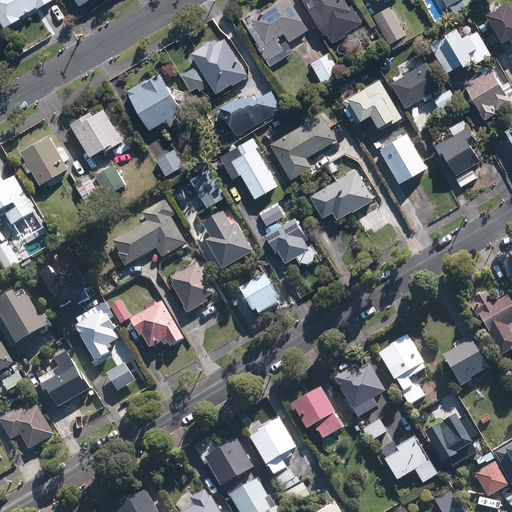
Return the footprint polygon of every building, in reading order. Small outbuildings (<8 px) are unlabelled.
[(0,0),(0,17),(4,26),(20,16),(19,15),(35,6),(31,0),(0,0)] [(288,0),(280,0),(249,20),(253,26),(247,29),(259,47),(258,48),(266,61),(282,51),(275,38),(302,21),(288,0)] [(343,0),(300,0),(318,29),(319,29),(323,36),(326,35),(331,44),(345,36),(344,34),(361,23),(350,5),(347,7),(343,0)] [(441,0),(446,7),(449,5),(453,13),(472,2),(471,0),(441,0)] [(511,13),(506,3),(483,16),(500,44),(507,40),(511,48),(511,47),(511,13)] [(389,6),(373,15),(388,43),(404,34),(389,6)] [(420,21),(413,25),(418,33),(425,29),(420,21)] [(488,28),(484,22),(478,25),(482,32),(488,28)] [(429,46),(444,73),(459,65),(461,68),(472,62),(473,65),(490,55),(477,32),(467,37),(466,35),(460,39),(454,29),(442,36),(443,38),(429,46)] [(249,74),(226,36),(215,43),(212,38),(191,51),(217,92),(233,82),(234,84),(249,74)] [(309,63),(322,84),(339,74),(327,53),(309,63)] [(404,108),(439,88),(424,63),(390,83),(404,108)] [(182,74),(191,90),(198,86),(201,90),(210,85),(198,64),(182,74)] [(481,74),(463,85),(483,120),(494,113),(493,111),(510,101),(506,94),(506,95),(487,64),(478,70),(481,74)] [(126,88),(148,127),(165,117),(169,124),(178,119),(174,112),(181,107),(159,70),(145,78),(144,77),(126,88)] [(378,80),(341,101),(355,124),(368,116),(376,129),(377,128),(379,130),(400,118),(378,80)] [(263,119),(284,107),(273,88),(256,98),(253,92),(247,96),(245,92),(236,97),(235,96),(220,105),(238,136),(264,120),(263,119)] [(449,89),(432,99),(438,109),(455,99),(449,89)] [(69,122),(89,155),(101,147),(103,150),(122,139),(103,107),(92,113),(89,109),(69,122)] [(270,142),(291,177),(311,165),(306,156),(336,138),(322,112),(270,142)] [(452,135),(434,146),(443,162),(446,160),(454,176),(478,162),(470,147),(476,143),(467,127),(466,127),(463,120),(448,129),(452,135)] [(56,146),(47,132),(19,149),(25,159),(22,161),(27,169),(30,168),(39,182),(67,166),(63,159),(67,156),(60,143),(56,146)] [(425,168),(406,134),(377,150),(397,184),(425,168)] [(279,184),(257,147),(259,145),(254,137),(239,145),(243,153),(232,160),(240,174),(242,173),(256,197),(279,184)] [(155,158),(165,174),(183,163),(174,147),(155,158)] [(94,173),(106,193),(125,183),(113,162),(94,173)] [(337,169),(333,162),(327,166),(332,173),(337,169)] [(226,195),(209,166),(191,178),(208,206),(226,195)] [(356,168),(309,194),(322,216),(332,210),(336,218),(351,209),(352,211),(373,199),(356,168)] [(459,186),(475,178),(470,169),(454,178),(459,186)] [(0,219),(3,218),(2,216),(5,214),(11,224),(34,210),(14,176),(4,181),(0,174),(0,219)] [(89,175),(75,184),(87,204),(101,196),(89,175)] [(429,176),(411,187),(421,205),(440,194),(429,176)] [(299,182),(292,186),(295,191),(301,187),(299,182)] [(161,255),(185,242),(170,215),(175,212),(165,196),(140,210),(146,220),(111,239),(118,251),(117,252),(124,265),(156,246),(161,255)] [(265,223),(284,214),(278,203),(260,212),(265,223)] [(294,215),(264,231),(274,250),(277,248),(284,260),(296,253),(299,260),(300,259),(305,261),(311,257),(312,252),(315,250),(310,242),(306,244),(304,239),(306,238),(294,215)] [(254,251),(237,222),(206,240),(222,269),(254,251)] [(33,279),(50,309),(57,305),(58,307),(74,298),(78,304),(88,297),(84,289),(92,284),(78,260),(52,275),(49,269),(33,279)] [(200,266),(197,261),(170,277),(173,282),(171,282),(184,304),(183,305),(187,311),(208,298),(206,296),(214,291),(208,281),(211,280),(203,265),(200,266)] [(240,286),(253,310),(256,308),(259,313),(278,302),(275,297),(278,296),(265,272),(240,286)] [(15,347),(40,333),(41,335),(57,326),(49,313),(44,316),(31,293),(22,298),(16,289),(0,298),(0,308),(9,323),(3,326),(15,347)] [(486,331),(499,354),(511,346),(511,334),(506,324),(511,320),(511,303),(506,293),(496,300),(494,297),(491,299),(485,289),(471,297),(473,301),(469,303),(476,317),(479,316),(487,330),(486,331)] [(120,322),(129,317),(118,298),(113,301),(114,303),(110,306),(120,322)] [(184,337),(161,299),(128,319),(138,335),(140,334),(148,347),(160,340),(163,344),(167,342),(169,346),(184,337)] [(103,313),(101,308),(73,325),(94,360),(108,351),(106,347),(110,345),(109,343),(117,338),(113,329),(114,328),(105,312),(103,313)] [(377,351),(393,378),(395,377),(411,402),(424,394),(418,384),(415,386),(413,382),(411,383),(407,376),(425,366),(422,361),(423,360),(406,332),(397,338),(398,340),(377,351)] [(470,337),(441,354),(459,384),(470,378),(469,376),(486,366),(470,337)] [(0,370),(14,362),(2,342),(0,342),(0,370)] [(57,406),(90,387),(81,371),(79,372),(66,350),(53,357),(58,365),(38,377),(41,382),(39,383),(48,398),(52,396),(57,406)] [(355,364),(333,377),(356,416),(376,404),(372,397),(384,389),(368,361),(357,367),(355,364)] [(7,390),(22,381),(17,371),(20,369),(17,363),(11,366),(15,372),(1,380),(7,390)] [(291,402),(305,427),(313,423),(321,437),(341,426),(332,411),(334,410),(319,386),(291,402)] [(425,429),(446,465),(469,451),(449,416),(443,419),(433,403),(417,412),(426,429),(425,429)] [(0,418),(0,420),(11,439),(21,433),(29,448),(55,434),(38,405),(27,411),(24,405),(0,418)] [(482,423),(489,419),(486,412),(478,416),(482,423)] [(249,436),(265,463),(266,463),(272,473),(285,465),(279,455),(295,445),(278,416),(258,427),(259,430),(249,436)] [(379,418),(362,428),(369,440),(386,430),(379,418)] [(441,473),(417,435),(399,446),(401,450),(388,458),(400,479),(418,469),(426,482),(441,473)] [(229,494),(238,511),(268,511),(274,509),(256,478),(241,486),(236,475),(252,466),(236,438),(203,457),(219,485),(221,483),(228,495),(229,494)] [(511,454),(501,461),(511,479),(511,454)] [(487,495),(508,484),(495,460),(474,472),(487,495)] [(290,467),(275,475),(276,477),(273,479),(277,485),(280,483),(280,484),(295,476),(290,467)] [(301,481),(283,491),(290,504),(308,494),(301,481)] [(177,511),(230,511),(229,510),(226,511),(220,511),(209,493),(208,494),(204,487),(188,496),(192,503),(177,511)] [(158,511),(146,490),(114,508),(116,511),(158,511)] [(441,511),(463,511),(465,510),(458,497),(455,498),(451,490),(434,499),(441,511)] [(340,511),(334,500),(313,511),(340,511)]
